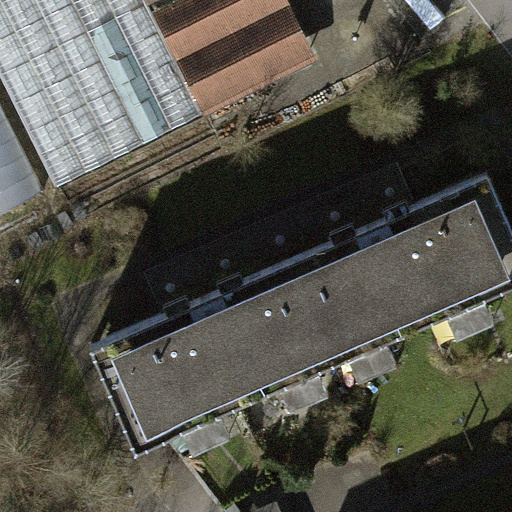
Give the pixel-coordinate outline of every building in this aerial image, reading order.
[(144,0),(0,0),(0,65),(61,184),(199,117),(144,0)] [(292,0),(179,0),(173,3),(164,7),(211,110),(320,59),(292,0)] [(320,0),(325,9),(342,0),(320,0)] [(366,3),(328,22),(348,62),(386,43),(366,3)] [(0,111),(0,206),(39,187),(0,111)] [(511,276),(511,238),(480,165),(412,194),(396,159),(264,216),(325,357),(511,276)] [(325,357),(264,216),(142,269),(157,303),(79,337),(126,443),(325,357)]
